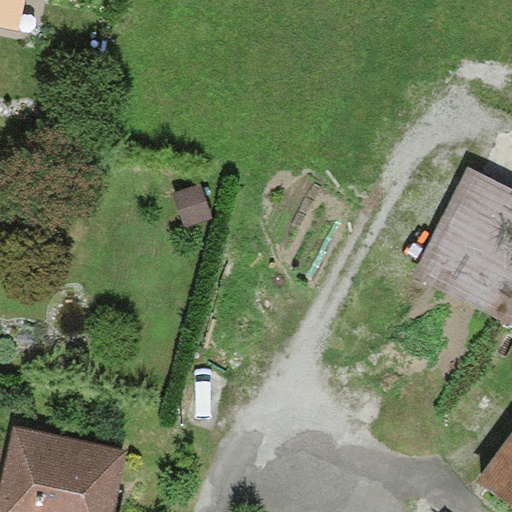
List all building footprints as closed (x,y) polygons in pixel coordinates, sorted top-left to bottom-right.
[(0,0),(0,22),(14,26),(20,0),(0,0)] [(390,0),(380,0),(375,12),(404,23),(410,8),(390,0)] [(511,200),(472,180),(422,276),(501,317),(511,296),(511,200)] [(201,187),(177,196),(187,227),(212,219),(201,187)] [(112,511),(124,454),(12,432),(0,491),(0,511),(112,511)] [(511,442),(480,485),(511,508),(511,442)]
